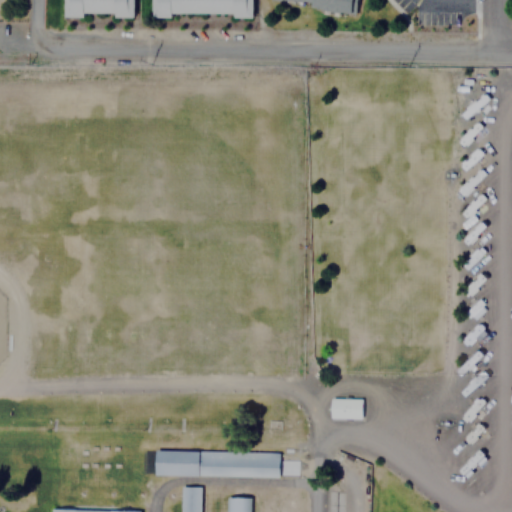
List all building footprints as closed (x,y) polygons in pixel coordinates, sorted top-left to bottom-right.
[(51,0),(125,0),(125,13),(52,13),(51,0)] [(251,0),(150,0),(150,15),(251,14),(251,0)] [(269,0),(352,10),(353,0),(269,0)] [(360,398),(328,398),(328,419),(360,419),(360,398)] [(153,449),(277,453),(277,477),(152,473),(153,449)] [(178,511),(179,488),(200,489),(199,511),(178,511)] [(273,511),(274,489),(296,489),(295,511),(273,511)] [(223,511),(224,497),(250,498),(249,511),(223,511)]
